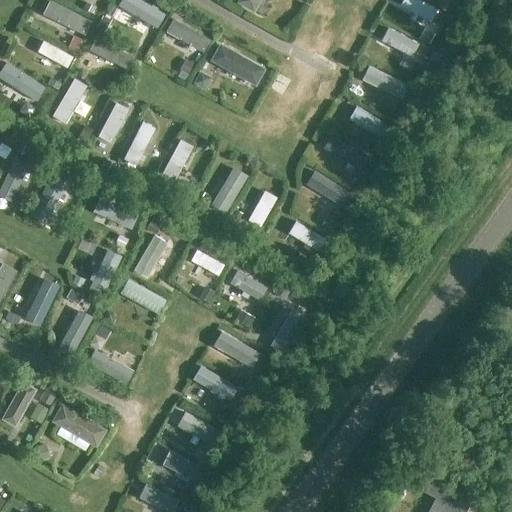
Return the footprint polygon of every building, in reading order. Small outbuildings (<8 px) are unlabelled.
[(445,0),(439,0),(437,5),(447,11),(452,4),(445,0)] [(85,2),(82,8),(91,13),(94,7),(85,2)] [(439,11),(435,19),(444,23),(448,16),(439,11)] [(102,14),(95,26),(103,30),(110,19),(102,14)] [(73,35),(67,46),(76,50),(81,39),(73,35)] [(419,44),(415,52),(426,58),(430,50),(419,44)] [(184,58),(178,70),(186,74),(193,62),(184,58)] [(199,71),(192,83),(204,90),(210,78),(199,71)] [(49,77),(46,83),(56,89),(60,83),(49,77)] [(408,85),(404,93),(410,96),(414,88),(408,85)] [(83,125),(77,137),(85,141),(91,130),(83,125)] [(387,125),(381,135),(393,142),(399,133),(387,125)] [(20,140),(15,151),(25,155),(30,144),(20,140)] [(367,158),(359,170),(369,177),(377,164),(367,158)] [(105,163),(101,171),(109,175),(113,166),(105,163)] [(57,165),(50,176),(62,182),(68,172),(57,165)] [(184,180),(180,187),(191,193),(195,186),(184,180)] [(235,209),(230,218),(237,221),(241,213),(235,209)] [(329,213),(323,223),(333,229),(339,219),(329,213)] [(151,216),(144,228),(154,233),(160,222),(151,216)] [(118,234),(113,243),(122,247),(127,238),(118,234)] [(299,256),(295,265),(304,270),(308,261),(299,256)] [(74,274),(70,282),(80,287),(84,279),(74,274)] [(279,279),(272,292),(283,298),(291,286),(279,279)] [(204,286),(198,296),(208,302),(214,291),(204,286)] [(69,288),(64,297),(76,303),(81,294),(69,288)] [(239,309),(234,317),(247,326),(253,317),(239,309)] [(107,310),(102,319),(111,325),(114,319),(113,313),(107,310)] [(8,311),(4,319),(15,324),(19,316),(8,311)] [(100,326),(95,335),(104,340),(109,331),(100,326)] [(264,357),(257,368),(264,372),(271,361),(264,357)] [(43,391),(38,399),(49,405),(53,397),(43,391)] [(242,394),(239,403),(249,405),(254,407),(256,398),(254,397),(242,394)] [(42,444),(31,448),(36,462),(47,458),(42,444)] [(203,448),(196,461),(209,467),(215,454),(203,448)] [(434,501),(428,511),(465,511),(471,502),(430,481),(423,495),(434,501)] [(190,489),(186,498),(193,502),(198,492),(190,489)]
